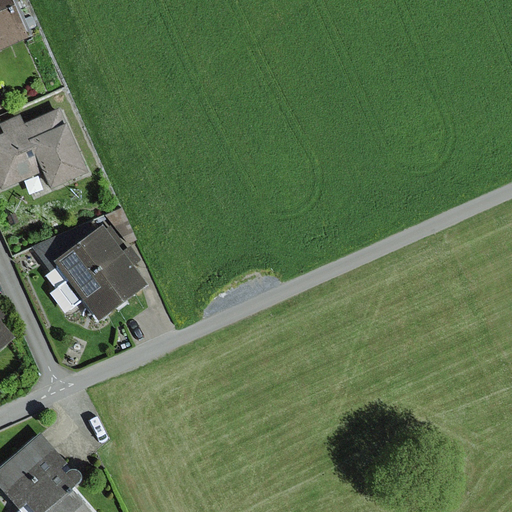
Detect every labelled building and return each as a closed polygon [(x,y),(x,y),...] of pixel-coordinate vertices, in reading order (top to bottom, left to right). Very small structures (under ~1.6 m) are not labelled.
[(5,0),(0,0),(0,52),(24,42),(5,0)] [(0,131),(2,135),(0,135),(0,194),(40,177),(47,193),(86,175),(57,111),(22,127),(18,117),(0,125),(0,131)] [(88,223),(32,249),(48,274),(54,270),(64,283),(53,291),(53,297),(64,311),(69,312),(80,304),(96,323),(145,288),(131,270),(139,263),(128,249),(120,254),(100,229),(95,233),(88,223)] [(54,270),(48,274),(44,277),(53,291),(64,283),(54,270)] [(0,350),(12,341),(0,326),(0,325),(5,320),(0,314),(0,350)] [(39,437),(0,470),(0,493),(15,511),(85,511),(70,493),(76,488),(80,483),(80,478),(78,474),(74,471),(69,472),(39,437)]
